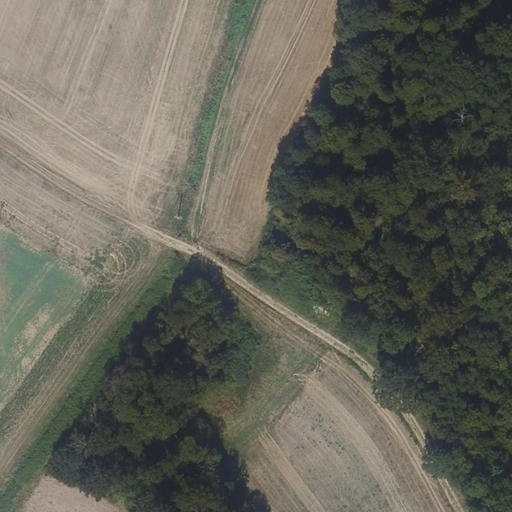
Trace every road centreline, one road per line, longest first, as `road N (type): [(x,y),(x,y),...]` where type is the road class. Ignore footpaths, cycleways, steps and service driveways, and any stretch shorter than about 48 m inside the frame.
road 1 (track): [(452,511),(413,431),(341,351),(212,260),(72,200),(0,154)]
road 2 (track): [(186,246),(261,0)]
